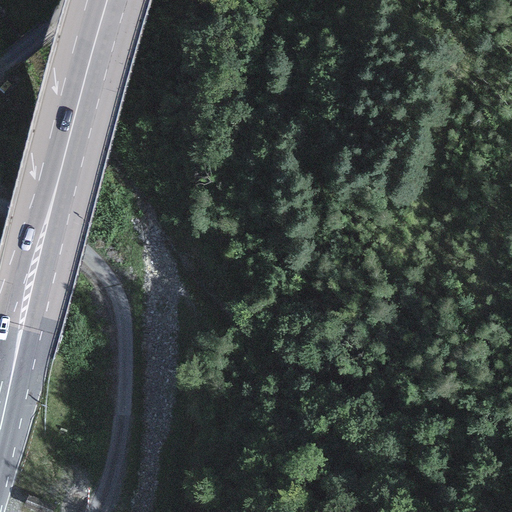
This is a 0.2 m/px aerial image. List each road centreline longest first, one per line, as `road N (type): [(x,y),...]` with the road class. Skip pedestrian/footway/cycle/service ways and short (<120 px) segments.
road 1 (track): [(100,511),(124,405),(117,302),(72,240),(8,208)]
road 2 (primary): [(24,327),(108,0)]
